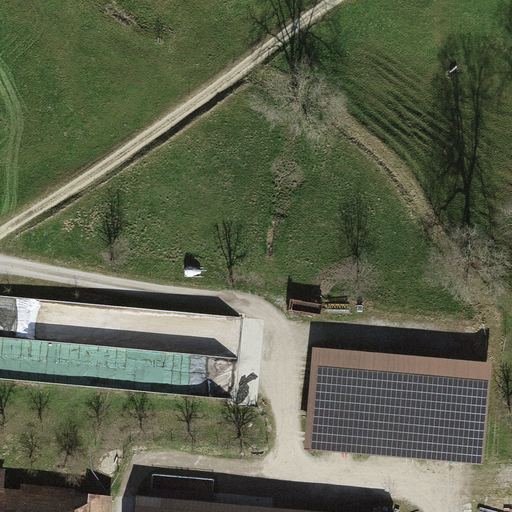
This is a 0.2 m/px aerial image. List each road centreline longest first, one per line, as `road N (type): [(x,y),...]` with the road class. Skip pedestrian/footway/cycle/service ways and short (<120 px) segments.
road 1 (unknown): [(0,252),(220,298),(271,320),(294,365),(293,487)]
road 2 (track): [(0,231),(118,160),(333,0)]
